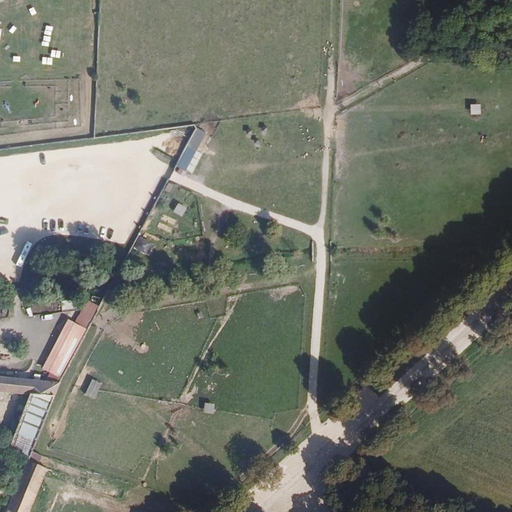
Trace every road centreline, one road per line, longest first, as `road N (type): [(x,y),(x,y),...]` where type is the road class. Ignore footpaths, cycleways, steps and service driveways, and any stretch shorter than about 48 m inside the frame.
road 1 (track): [(308,462),(333,0)]
road 2 (track): [(256,511),(511,280)]
road 3 (track): [(132,173),(169,175),(322,236)]
